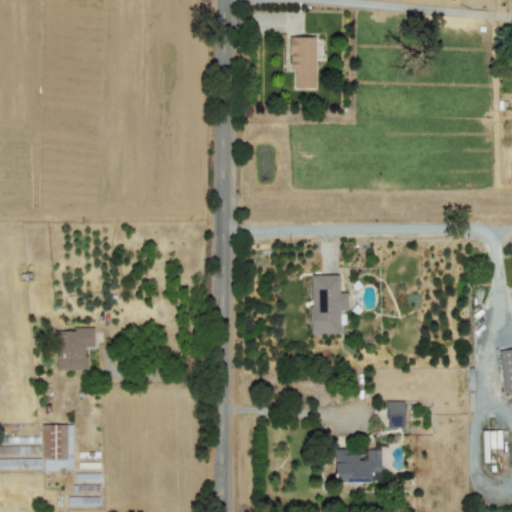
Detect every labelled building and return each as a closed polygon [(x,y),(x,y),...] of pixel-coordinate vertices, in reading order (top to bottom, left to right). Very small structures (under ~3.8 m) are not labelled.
[(314,36),(288,36),(288,70),(292,70),(292,87),(314,87),(314,36)] [(338,273),(309,274),(310,332),(338,332),(338,310),(346,309),(346,291),(338,291),(338,273)] [(56,369),(86,369),(86,346),(92,346),(92,328),(56,328),(56,369)] [(500,390),(511,389),(511,347),(498,349),(500,390)] [(402,400),(385,400),(385,426),(402,426),(402,400)] [(72,469),(71,423),(40,424),(41,470),(72,469)] [(333,480),(380,480),(379,448),(365,448),(365,458),(357,458),(357,449),(333,449),(333,480)]
